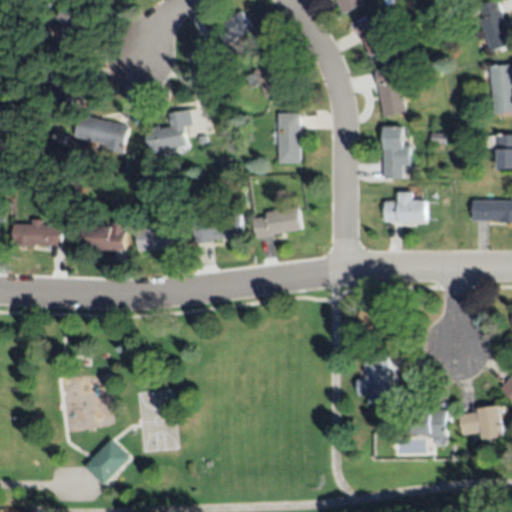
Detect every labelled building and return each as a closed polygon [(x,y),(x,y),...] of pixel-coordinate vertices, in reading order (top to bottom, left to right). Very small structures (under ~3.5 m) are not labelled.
[(363,0),(366,4),(345,15),(336,0),(363,0)] [(495,0),(499,0),(511,41),(511,45),(491,52),(487,38),(479,40),(476,32),(484,29),(481,19),(484,19),(480,5),(495,0)] [(11,13),(3,11),(4,3),(13,4),(11,13)] [(74,45),(41,26),(50,10),(62,17),(69,4),(89,16),(74,45)] [(216,53),(204,36),(242,11),(253,28),(216,53)] [(371,58),(363,42),(362,42),(355,29),(382,15),(390,30),(388,31),(392,39),(390,39),(394,47),(371,58)] [(445,27),(443,22),(449,19),(451,24),(445,27)] [(27,38),(28,30),(35,31),(33,38),(27,38)] [(262,85),(262,84),(253,89),(247,77),(257,73),(250,59),(270,49),(276,62),(277,62),(289,88),(268,98),(262,85)] [(490,66),(511,64),(511,112),(495,114),(490,66)] [(74,107),(53,109),(51,67),(71,65),(74,107)] [(407,113),(385,118),(376,70),(394,67),(397,82),(401,81),(407,113)] [(166,150),(167,158),(152,161),(147,128),(160,126),(160,129),(172,127),(170,114),(192,110),(194,125),(187,127),(188,133),(187,133),(189,146),(166,150)] [(301,163),(280,163),(279,132),(272,132),(272,123),(278,123),(279,114),(300,114),(301,163)] [(131,128),(124,154),(108,149),(108,146),(75,137),(81,115),(131,128)] [(403,179),(385,178),(385,148),(385,127),(404,127),(404,146),(410,146),(410,166),(403,166),(403,179)] [(206,133),(208,142),(200,144),(198,135),(206,133)] [(431,144),(430,133),(445,133),(446,144),(431,144)] [(511,135),(511,168),(499,169),(499,153),(495,154),(495,148),(487,148),(487,136),(511,135)] [(81,187),(77,194),(71,192),(75,184),(81,187)] [(426,200),(426,223),(399,223),(399,222),(385,222),(385,202),(399,202),(399,193),(413,192),(413,200),(426,200)] [(511,200),(511,223),(500,223),(500,222),(473,221),(473,201),(511,200)] [(257,239),(254,219),(256,219),(255,213),(263,212),(264,217),(267,217),(266,212),(298,207),(302,230),(273,236),(257,239)] [(241,214),(244,237),(212,240),(213,242),(196,244),(194,232),(195,232),(194,219),(241,214)] [(139,251),(137,231),(159,229),(159,218),(176,216),(177,227),(182,226),(184,247),(139,251)] [(63,225),(61,246),(37,245),(36,247),(12,246),(13,239),(14,239),(15,224),(32,225),(32,220),(43,221),(43,224),(63,225)] [(85,249),(86,225),(112,226),(112,222),(124,223),(124,231),(126,231),(126,251),(85,249)] [(404,310),(405,330),(360,332),(359,311),(404,310)] [(364,357),(389,354),(391,370),(389,371),(393,402),(370,405),(364,357)] [(511,396),(503,387),(511,377),(511,396)] [(463,435),(460,415),(479,413),(478,409),(500,406),(504,436),(483,440),(482,433),(463,435)] [(429,438),(429,435),(415,435),(414,414),(415,414),(415,410),(448,410),(448,438),(429,438)] [(104,484),(86,466),(113,437),(131,456),(104,484)]
